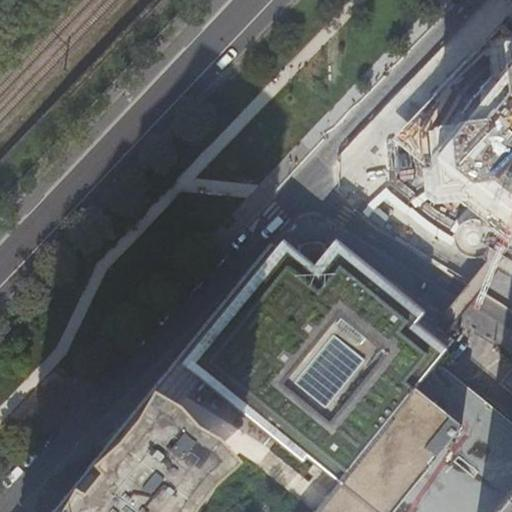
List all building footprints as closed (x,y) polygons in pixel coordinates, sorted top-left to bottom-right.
[(496,223),(511,235),(511,50),(493,53),(493,58),(491,58),(491,53),(478,55),(466,68),(464,67),(464,68),(464,71),(451,87),(438,103),(435,103),(434,104),(436,106),(424,120),(425,134),(430,133),(430,136),(426,137),(429,168),(482,212),(482,216),(485,214),(489,217),(493,220),(492,224),(496,223)] [(396,143),(401,163),(413,160),(408,140),(396,143)] [(428,193),(440,177),(421,164),(410,179),(428,193)] [(511,253),(490,241),(488,234),(482,228),(475,225),(467,226),(459,230),(454,237),(452,245),(455,254),(460,259),(485,274),(494,279),(498,274),(511,282),(511,253)] [(492,511),(511,488),(511,423),(456,379),(437,364),(453,343),(439,331),(405,304),(350,259),(341,252),(317,282),(300,266),(298,244),(286,246),(163,399),(157,394),(127,431),(60,511),(492,511)] [(511,511),(511,488),(492,511),(511,511)]
